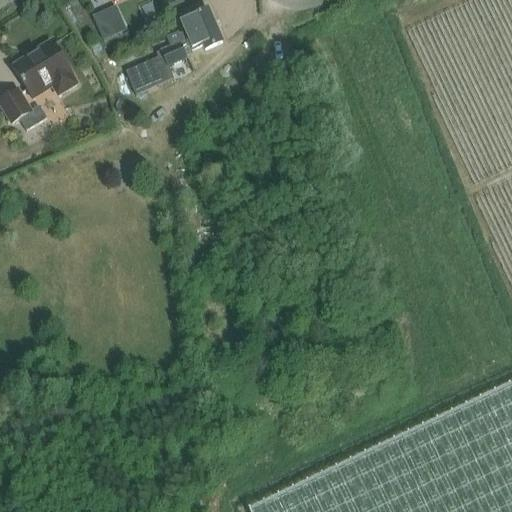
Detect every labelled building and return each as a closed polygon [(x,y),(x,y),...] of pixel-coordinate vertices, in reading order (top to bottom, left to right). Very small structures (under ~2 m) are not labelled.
[(93,18),(103,42),(127,32),(116,8),(93,18)] [(179,37),(168,42),(171,49),(182,44),(186,54),(192,51),(192,52),(203,47),(205,51),(222,44),(208,11),(191,18),(191,19),(180,24),(185,37),(180,39),(179,37)] [(52,44),(13,68),(33,100),(56,86),(62,95),(77,86),(71,77),(72,76),(52,44)] [(160,58),(127,73),(134,91),(136,97),(173,79),(169,68),(188,59),(186,54),(182,44),(171,49),(158,55),(160,58)] [(19,121),(26,133),(47,120),(39,108),(31,113),(18,91),(0,101),(0,105),(12,125),(19,121)] [(511,511),(511,385),(249,511),(250,511),(511,511)]
